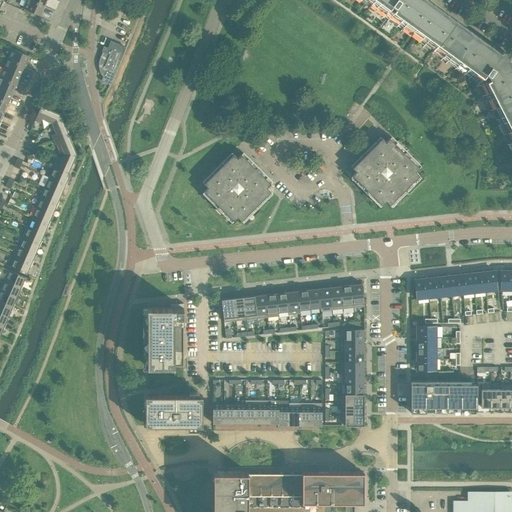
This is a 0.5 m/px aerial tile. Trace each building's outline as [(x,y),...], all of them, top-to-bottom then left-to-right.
[(40,16),(44,6),(30,0),(26,0),(23,8),(40,16)] [(432,12),(415,0),(367,0),(416,35),(437,50),(453,28),(432,12)] [(495,59),(453,28),(437,50),(480,82),(482,78),(484,80),(485,82),(481,83),(498,117),(511,110),(511,112),(511,81),(503,64),(507,61),(504,58),(506,55),(505,52),(501,51),(499,55),(495,59)] [(24,66),(28,56),(11,48),(7,58),(24,66)] [(112,71),(120,53),(111,49),(109,54),(102,52),(99,59),(99,62),(98,64),(98,67),(99,70),(100,73),(101,75),(103,77),(105,79),(109,70),(112,71)] [(20,75),(24,66),(7,58),(3,68),(20,75)] [(20,75),(3,68),(0,74),(0,77),(16,84),(20,75)] [(0,88),(12,94),(16,84),(0,77),(0,88)] [(0,99),(8,103),(12,94),(0,88),(0,99)] [(61,114),(41,106),(34,121),(40,123),(41,119),(52,123),(61,114)] [(511,112),(511,110),(498,117),(511,143),(511,112)] [(68,134),(61,114),(52,123),(56,134),(51,135),(53,140),(68,134)] [(76,154),(68,134),(53,140),(55,145),(60,143),(64,154),(76,154)] [(415,171),(419,168),(389,138),(386,142),(382,138),(352,168),(356,171),(352,175),(382,205),(386,201),(389,205),(419,175),(415,171)] [(68,173),(76,154),(64,154),(59,164),(55,162),(53,167),(70,175),(70,174),(68,173)] [(267,187),(271,183),(241,154),(237,158),(233,154),(204,183),(207,187),(204,191),(233,221),(237,217),(241,221),(271,191),(267,187)] [(65,184),(70,175),(53,167),(49,177),(65,184)] [(61,194),(65,184),(49,177),(44,187),(61,194)] [(57,204),(61,194),(44,187),(40,197),(57,204)] [(52,214),(57,204),(40,197),(36,207),(52,214)] [(48,224),(52,214),(36,207),(31,217),(48,224)] [(44,234),(48,224),(31,217),(27,227),(44,234)] [(39,244),(44,234),(27,227),(23,237),(39,244)] [(35,254),(39,244),(23,237),(18,247),(35,254)] [(31,264),(35,254),(18,247),(14,257),(31,264)] [(26,274),(31,264),(14,257),(10,267),(26,274)] [(21,287),(25,277),(9,270),(4,280),(21,287)] [(511,270),(501,271),(501,290),(511,289),(511,270)] [(497,291),(495,272),(483,273),(485,292),(497,291)] [(485,292),(483,273),(472,274),(474,293),(485,292)] [(474,293),(472,274),(460,275),(462,294),(474,293)] [(462,294),(460,275),(449,276),(451,295),(462,294)] [(451,295),(449,276),(438,277),(439,297),(451,295)] [(439,297),(438,277),(426,279),(428,298),(439,297)] [(426,279),(414,280),(416,299),(428,298),(426,279)] [(0,289),(16,297),(21,287),(4,280),(0,289)] [(350,285),(352,304),(363,303),(361,284),(350,285)] [(339,286),(341,305),(352,304),(350,285),(339,286)] [(328,287),(331,306),(341,305),(339,286),(328,287)] [(318,288),(320,308),(331,306),(328,287),(318,288)] [(307,290),(309,309),(320,308),(318,288),(307,290)] [(0,301),(12,307),(16,297),(0,289),(0,301)] [(296,291),(298,310),(309,309),(307,290),(296,291)] [(285,292),(288,311),(298,310),(296,291),(285,292)] [(275,293),(277,312),(288,311),(285,292),(275,293)] [(264,294),(266,314),(277,312),(275,293),(264,294)] [(253,296),(255,315),(266,314),(264,294),(253,296)] [(243,297),(245,316),(255,315),(253,296),(243,297)] [(232,298),(234,317),(245,316),(243,297),(232,298)] [(221,299),(223,319),(234,317),(232,298),(221,299)] [(0,313),(8,317),(12,307),(0,301),(0,313)] [(147,308),(147,367),(183,367),(183,303),(169,305),(169,308),(147,308)] [(436,326),(416,326),(416,337),(436,337),(436,326)] [(363,329),(344,329),(344,340),(363,340),(363,329)] [(436,337),(416,337),(416,348),(436,348),(436,337)] [(344,340),(344,351),(363,351),(363,340),(344,340)] [(436,348),(416,348),(416,359),(436,359),(436,348)] [(344,351),(344,362),(363,362),(363,351),(344,351)] [(436,359),(416,359),(416,370),(436,370),(436,359)] [(344,362),(344,373),(363,373),(363,362),(344,362)] [(344,373),(344,384),(363,384),(363,373),(344,373)] [(426,380),(410,380),(410,412),(426,412),(426,407),(432,407),(432,408),(433,408),(433,407),(440,407),(440,408),(440,407),(446,407),(446,408),(448,408),(448,407),(454,407),(454,408),(455,408),(455,407),(461,407),(461,408),(462,408),(462,407),(468,407),(468,408),(469,408),(469,407),(475,407),(475,408),(477,408),(477,384),(426,384),(426,380)] [(344,384),(344,394),(363,394),(363,384),(344,384)] [(491,384),(481,384),(481,407),(491,407),(491,389),(491,384)] [(510,384),(500,384),(500,389),(500,407),(510,407),(510,384)] [(491,389),(491,407),(500,407),(500,389),(491,389)] [(344,394),(344,405),(363,405),(363,394),(344,394)] [(147,395),(147,426),(202,426),(202,395),(147,395)] [(223,404),(212,404),(212,423),(223,423),(223,404)] [(234,404),(223,404),(223,423),(234,423),(234,404)] [(245,404),(234,404),(234,423),(245,423),(245,404)] [(256,404),(245,404),(245,423),(256,423),(256,404)] [(266,404),(256,404),(256,423),(266,423),(266,404)] [(278,404),(266,404),(266,423),(277,423),(277,406),(278,406),(278,404)] [(344,405),(344,415),(363,415),(363,405),(344,405)] [(288,406),(278,406),(277,406),(277,423),(277,426),(288,426),(288,406)] [(299,406),(288,406),(288,426),(299,426),(299,406)] [(310,406),(299,406),(299,426),(310,426),(310,406)] [(321,406),(310,406),(310,426),(321,426),(321,406)] [(344,415),(344,426),(363,426),(363,415),(344,415)] [(363,511),(364,509),(364,472),(332,472),(248,472),(248,471),(217,471),(217,511),(363,511)] [(511,511),(511,493),(476,494),(476,503),(453,503),(452,511),(511,511)]
